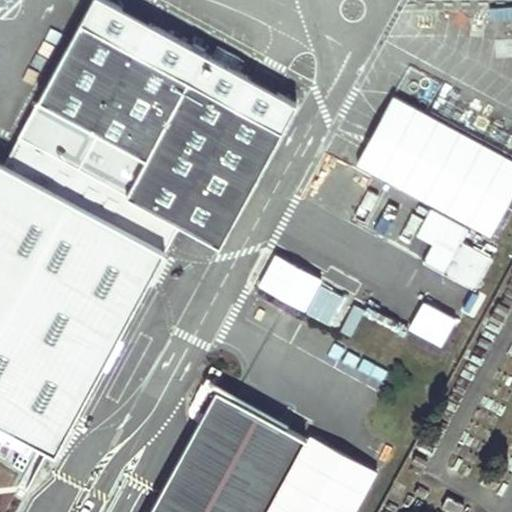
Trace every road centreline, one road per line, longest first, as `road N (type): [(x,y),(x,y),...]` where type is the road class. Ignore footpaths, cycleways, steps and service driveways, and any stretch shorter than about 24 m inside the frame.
road 1 (unknown): [(275,192),(474,292)]
road 2 (unknown): [(216,296),(379,389)]
